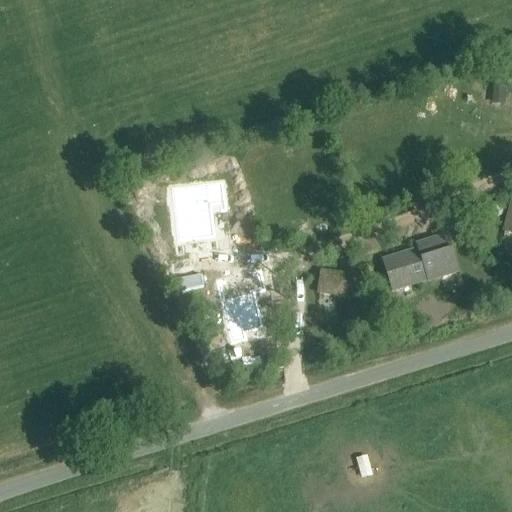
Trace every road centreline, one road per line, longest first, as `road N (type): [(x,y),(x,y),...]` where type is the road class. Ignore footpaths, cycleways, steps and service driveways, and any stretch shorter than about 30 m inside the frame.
road 1 (unclassified): [(0,496),(511,335)]
road 2 (track): [(511,180),(275,270)]
